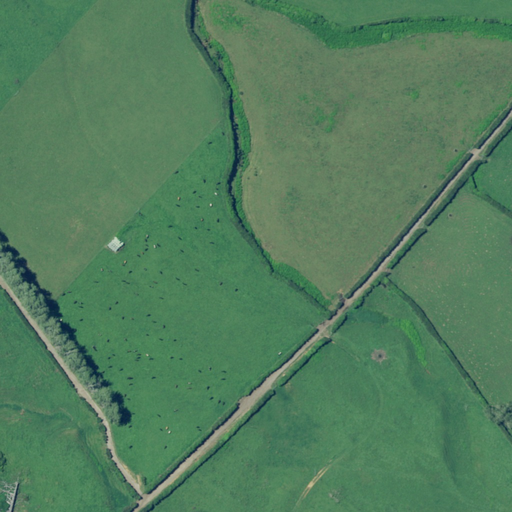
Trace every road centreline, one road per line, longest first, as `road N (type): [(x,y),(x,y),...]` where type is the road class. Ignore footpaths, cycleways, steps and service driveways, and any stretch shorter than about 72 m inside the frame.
road 1 (track): [(511,115),(350,304),(141,494)]
road 2 (track): [(141,494),(112,463),(107,421),(0,275)]
